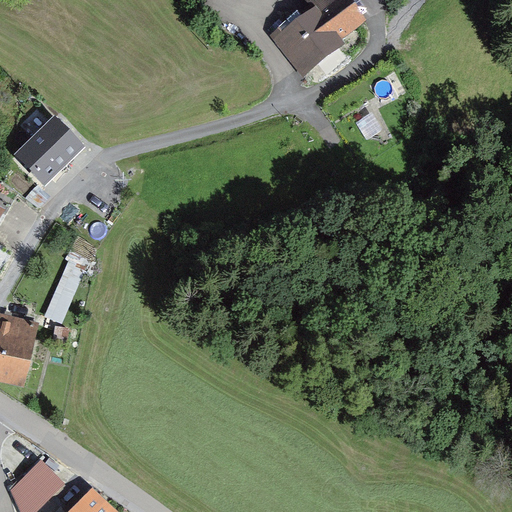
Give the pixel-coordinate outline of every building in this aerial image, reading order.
[(305,25),(266,54),(296,93),(338,61),(334,55),(359,38),(331,0),(305,0),(294,8),(305,25)] [(0,119),(10,102),(0,96),(0,119)] [(56,194),(91,155),(63,129),(54,138),(60,144),(33,174),(56,194)] [(71,261),(49,317),(65,323),(87,267),(71,261)] [(0,316),(0,382),(24,389),(40,326),(0,316)] [(41,511),(67,486),(41,461),(11,491),(21,511),(41,511)] [(116,511),(92,489),(70,511),(116,511)]
